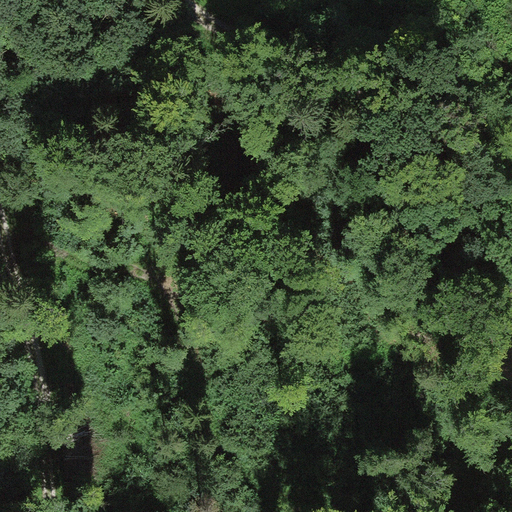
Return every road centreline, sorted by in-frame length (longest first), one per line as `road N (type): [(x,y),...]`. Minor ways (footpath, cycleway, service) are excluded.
road 1 (track): [(177,0),(221,33),(301,55),(361,99),(382,156),(385,255),(424,283),(493,295),(511,288)]
road 2 (track): [(48,511),(44,403),(0,231)]
